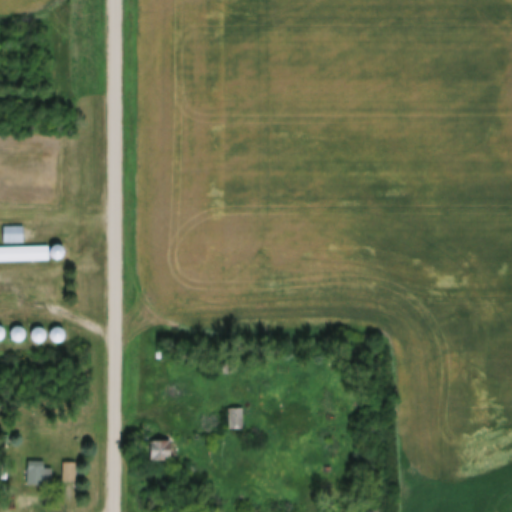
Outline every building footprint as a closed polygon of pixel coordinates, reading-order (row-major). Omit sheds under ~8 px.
[(2,220),(22,219),(22,235),(3,236),(2,220)] [(49,245),(50,248),(53,251),(57,252),(60,251),(63,248),(64,244),(63,241),(60,238),(56,237),(53,238),(50,241),(49,245)] [(0,240),(47,239),(47,253),(0,254),(0,240)] [(0,248),(0,263),(51,263),(51,249),(0,248)] [(11,327),(12,331),(14,333),(18,334),(22,333),(24,331),(25,327),(24,324),(22,321),(18,320),(14,321),(12,324),(11,327)] [(51,328),(52,331),(54,334),(58,335),(61,334),(64,331),(65,327),(64,324),(61,321),(58,320),(54,321),(52,324),(51,328)] [(32,328),(32,332),(35,334),(39,335),(42,334),(45,332),(46,328),(45,325),(42,322),(39,321),(35,322),(32,325),(32,328)] [(228,402),(242,401),(242,422),(229,422),(228,402)] [(167,434),(167,453),(146,453),(145,435),(167,434)] [(151,443),(152,464),(174,464),(173,443),(151,443)] [(26,454),(40,454),(40,461),(50,461),(51,477),(26,477),(26,454)] [(61,477),(61,456),(77,456),(77,477),(61,477)]
